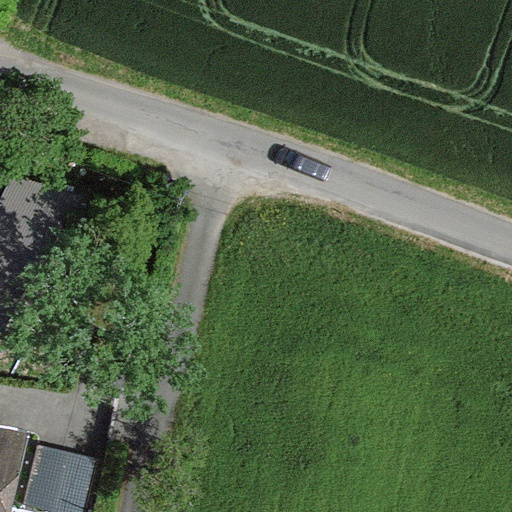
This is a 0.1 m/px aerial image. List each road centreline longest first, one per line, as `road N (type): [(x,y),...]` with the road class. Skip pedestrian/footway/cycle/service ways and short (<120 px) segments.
road 1 (residential): [(228,142),(144,511)]
road 2 (residential): [(511,243),(228,142)]
road 3 (residential): [(228,142),(88,95),(0,82)]
